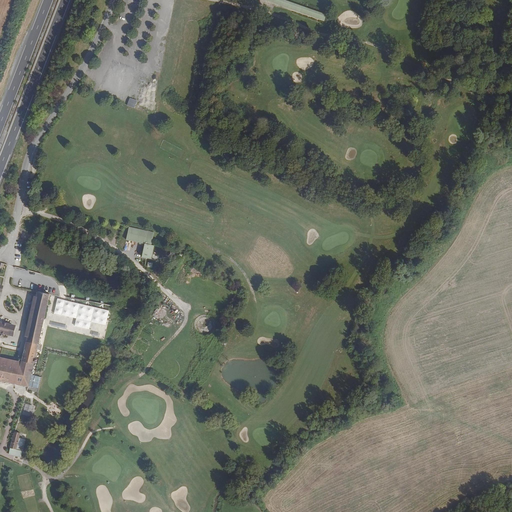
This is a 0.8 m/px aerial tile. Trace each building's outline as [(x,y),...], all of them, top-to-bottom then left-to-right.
[(263,0),(263,2),(323,19),(326,12),(283,0),(263,0)] [(135,108),(137,100),(129,98),(128,106),(135,108)] [(153,234),(129,228),(126,240),(143,244),(140,256),(150,259),(153,246),(151,245),(153,234)] [(0,381),(27,387),(47,294),(35,291),(19,363),(0,358),(0,381)] [(108,310),(57,299),(54,314),(76,319),(74,327),(89,330),(90,322),(105,325),(108,310)] [(0,333),(11,337),(14,325),(0,321),(0,333)] [(38,392),(40,377),(30,375),(28,387),(30,387),(29,391),(38,392)] [(13,432),(8,455),(21,457),(25,439),(19,438),(20,433),(13,432)]
